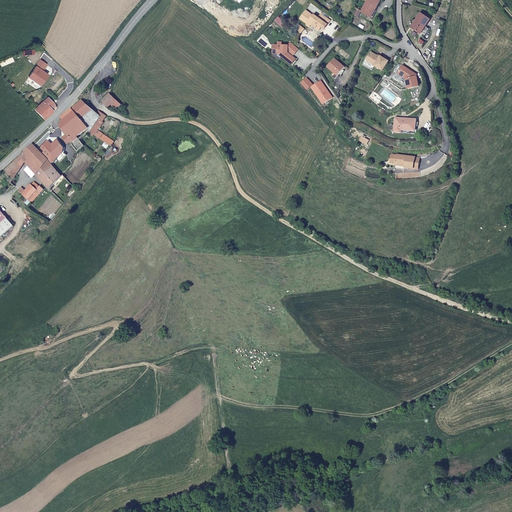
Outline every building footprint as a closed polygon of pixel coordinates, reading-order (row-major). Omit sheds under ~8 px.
[(369,0),(369,1),(362,13),(371,19),(380,0),(369,0)] [(330,20),(324,16),(325,14),(321,12),(318,17),(313,14),(312,15),(305,10),(299,19),(306,23),(307,22),(311,25),(314,27),(316,24),(317,25),(318,24),(319,21),(322,23),(323,22),(327,24),(330,20)] [(359,20),(362,13),(357,10),(353,16),(359,20)] [(425,26),(429,18),(420,13),(411,27),(419,33),(423,25),(425,26)] [(293,55),(298,49),(289,43),(287,46),(273,46),(273,52),(277,52),(282,56),(281,57),(291,64),(295,59),(286,52),(286,51),(287,51),(293,55)] [(383,70),(388,60),(379,55),(378,57),(371,52),(367,58),(366,60),(375,65),(383,70)] [(344,66),(334,57),(326,67),(337,75),(344,66)] [(366,60),(367,58),(366,57),(363,65),(372,70),(375,65),(366,60)] [(40,85),(53,69),(41,60),(30,77),(40,85)] [(419,85),(415,73),(401,65),(397,73),(406,78),(409,88),(419,85)] [(311,87),(322,104),(332,98),(321,80),(311,87)] [(117,100),(112,94),(105,101),(110,106),(117,100)] [(57,107),(47,98),(35,110),(44,119),(57,107)] [(93,109),(83,101),(73,108),(76,112),(82,119),(93,109)] [(64,121),(76,112),(73,108),(61,117),(64,121)] [(90,128),(87,125),(82,119),(76,112),(64,121),(60,125),(67,134),(64,137),(69,143),(71,141),(79,151),(86,145),(84,142),(81,139),(79,136),(90,128)] [(93,128),(103,116),(99,113),(97,112),(87,125),(90,128),(91,129),(92,127),(93,128)] [(414,130),(415,120),(395,117),(393,130),(399,131),(399,128),(410,130),(414,130)] [(93,139),(98,131),(93,128),(92,127),(91,129),(88,135),(85,133),(81,139),(84,142),(89,137),(93,139)] [(52,162),(65,151),(65,146),(59,139),(44,153),(52,162)] [(49,161),(33,143),(24,152),(30,158),(26,163),(28,165),(28,166),(37,174),(39,172),(49,161)] [(15,177),(26,163),(30,158),(24,152),(6,169),(15,177)] [(413,169),(415,156),(397,153),(397,154),(395,162),(395,163),(402,164),(403,168),(413,169)] [(44,176),(54,166),(49,161),(39,172),(44,176)] [(52,189),(64,176),(54,166),(44,176),(41,180),(52,189)] [(41,186),(35,181),(32,185),(38,190),(41,186)] [(28,200),(38,190),(32,185),(31,184),(22,194),(28,200)] [(0,238),(15,227),(0,209),(0,238)]
